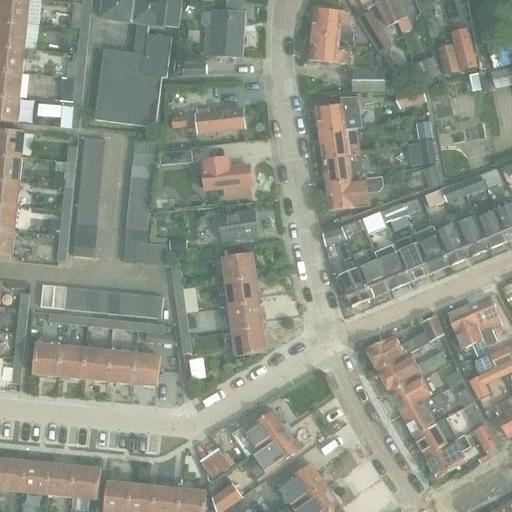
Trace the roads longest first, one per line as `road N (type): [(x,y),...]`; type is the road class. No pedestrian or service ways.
road 1 (residential): [(0,421),(161,436),(331,339)]
road 2 (residential): [(331,339),(292,159),(285,0)]
road 3 (residential): [(428,511),(399,473),(331,339)]
road 4 (residential): [(331,339),(511,267)]
